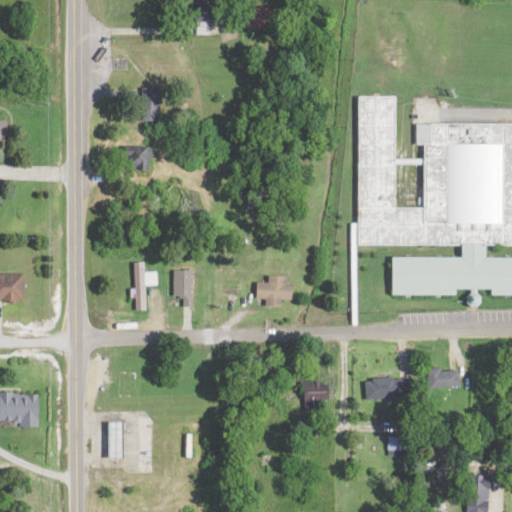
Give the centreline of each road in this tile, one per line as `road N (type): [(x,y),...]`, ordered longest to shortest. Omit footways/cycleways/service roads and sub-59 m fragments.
road 1 (secondary): [(76,511),(71,0)]
road 2 (residential): [(511,331),(75,343)]
